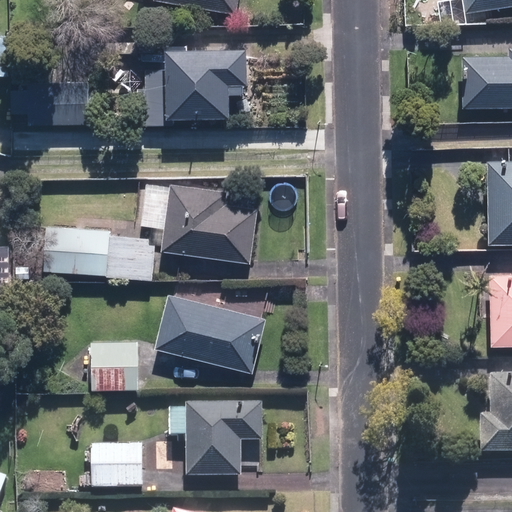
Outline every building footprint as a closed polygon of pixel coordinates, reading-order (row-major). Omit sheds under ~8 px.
[(190,0),(240,8),(241,0),(190,0)] [(511,0),(459,0),(462,18),(511,9),(511,0)] [(257,42),(178,44),(180,110),(241,109),(240,76),(258,76),(257,42)] [(458,60),(459,111),(511,110),(511,53),(506,54),(506,60),(458,60)] [(36,80),(36,121),(94,120),(94,79),(36,80)] [(511,165),(484,166),(485,247),(511,246),(511,165)] [(178,182),(169,245),(256,257),(264,206),(229,201),(231,189),(178,182)] [(47,227),(43,271),(151,281),(154,245),(147,245),(148,240),(109,237),(109,232),(47,227)] [(0,317),(10,317),(8,248),(0,248),(0,317)] [(511,280),(487,281),(488,347),(511,346),(511,280)] [(176,292),(163,344),(260,368),(273,315),(176,292)] [(100,340),(99,385),(147,387),(148,341),(100,340)] [(511,456),(511,380),(476,382),(478,457),(511,456)] [(267,401),(195,401),(195,473),(248,473),(248,437),(267,437),(267,401)] [(146,485),(147,443),(98,443),(97,484),(146,485)]
